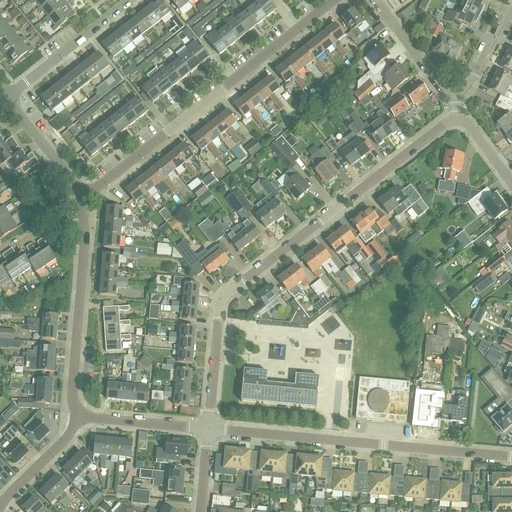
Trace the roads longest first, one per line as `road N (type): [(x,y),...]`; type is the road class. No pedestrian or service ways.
road 1 (residential): [(207,429),(216,314),(226,292),(457,119)]
road 2 (residential): [(79,194),(104,184),(335,0)]
road 3 (residential): [(207,429),(511,458)]
road 4 (residential): [(82,421),(73,401),(85,234),(79,194)]
road 5 (residential): [(6,99),(129,0)]
road 6 (residential): [(455,98),(371,0)]
road 7 (residential): [(82,421),(207,429)]
